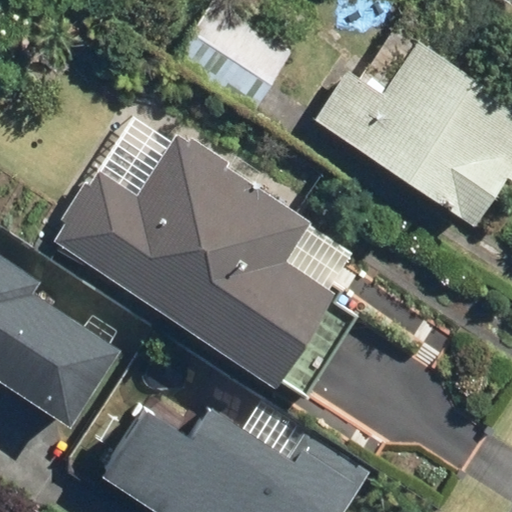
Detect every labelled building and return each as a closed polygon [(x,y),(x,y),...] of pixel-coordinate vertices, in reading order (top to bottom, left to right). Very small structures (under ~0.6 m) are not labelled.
[(293,52),(218,0),(217,0),(177,58),(252,110),(293,52)] [(485,219),(511,176),(511,89),(429,38),(399,87),(347,54),(311,111),(383,155),(485,219)] [(172,133),(139,188),(94,161),(52,232),(97,259),(88,274),(273,384),(358,244),(172,133)] [(0,382),(7,371),(78,416),(137,325),(0,236),(0,382)] [(345,511),(342,510),(369,466),(303,425),(292,443),(209,391),(190,422),(150,397),(104,470),(170,511),(345,511)]
